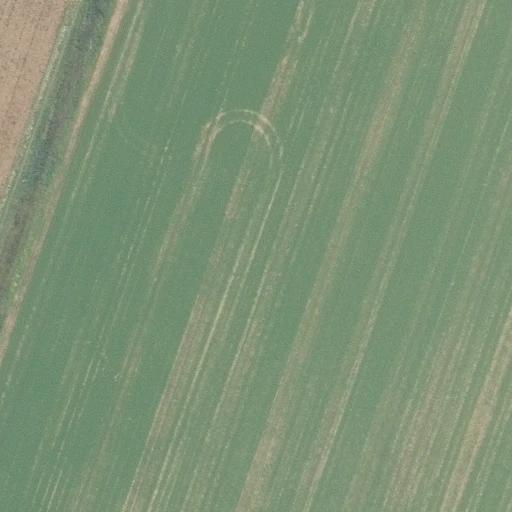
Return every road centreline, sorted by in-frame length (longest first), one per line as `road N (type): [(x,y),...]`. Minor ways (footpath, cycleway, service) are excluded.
road 1 (track): [(0,349),(122,0)]
road 2 (track): [(81,0),(0,234)]
